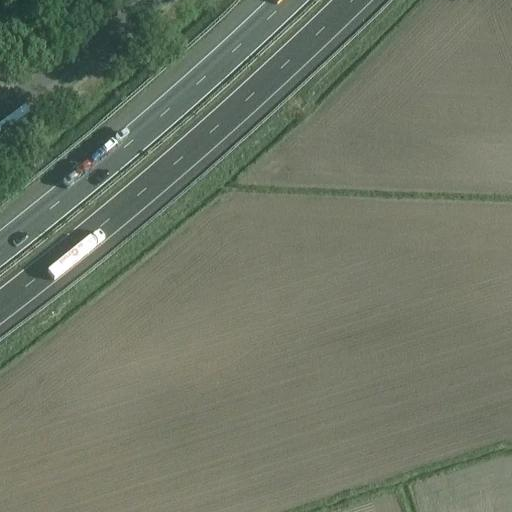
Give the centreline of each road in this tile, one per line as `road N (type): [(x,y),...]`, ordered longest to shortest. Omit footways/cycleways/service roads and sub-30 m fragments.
road 1 (tertiary): [(0,458),(183,317),(511,28)]
road 2 (motorway): [(0,306),(242,109),(354,0)]
road 3 (motorway): [(290,0),(0,251)]
